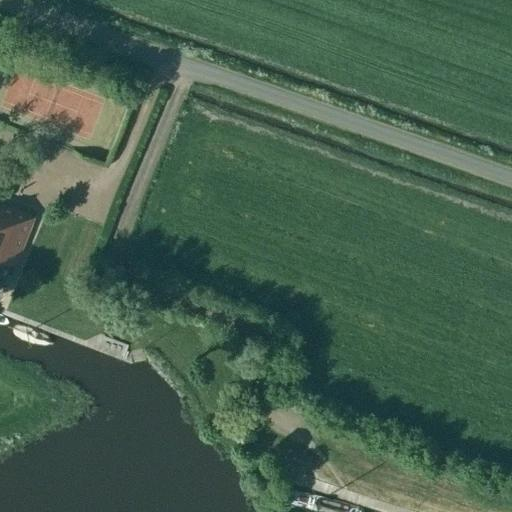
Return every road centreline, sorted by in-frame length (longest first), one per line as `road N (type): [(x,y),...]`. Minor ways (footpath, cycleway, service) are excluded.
road 1 (unclassified): [(511,178),(0,0)]
road 2 (track): [(186,67),(113,247),(134,278),(240,319),(258,338),(288,426)]
